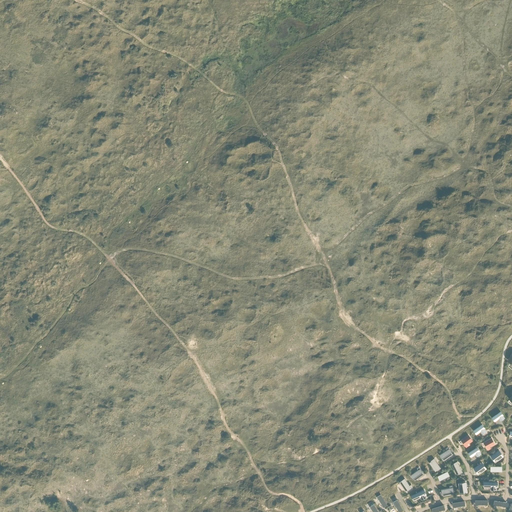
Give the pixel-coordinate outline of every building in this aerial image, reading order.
[(500,412),(492,418),(494,421),(495,421),(497,419),(499,418),(500,421),(504,418),(503,415),(500,412)] [(482,425),(473,431),(476,434),(479,432),(480,431),(482,434),(486,431),(484,428),(482,425)] [(468,435),(462,439),(464,442),(463,443),(466,447),(469,445),(468,443),(472,441),(468,435)] [(491,438),(485,442),(487,445),(485,445),(488,450),(490,449),(489,447),(495,444),(491,438)] [(448,450),(440,454),(444,460),(454,454),(449,446),(447,448),(448,450)] [(477,447),(468,453),(471,457),(474,455),(475,454),(477,457),(481,454),(479,451),(477,447)] [(499,450),(491,456),(494,461),(497,458),(498,459),(502,457),(500,455),(501,454),(499,450)] [(442,467),(435,457),(430,461),(437,471),(442,467)] [(462,472),(457,461),(451,464),(456,475),(462,472)] [(482,463),(474,469),(477,473),(480,470),(481,472),(485,469),(483,467),(484,466),(482,463)] [(421,468),(411,475),(414,479),(415,478),(416,480),(424,473),(423,471),(421,468)] [(448,470),(438,475),(441,480),(451,475),(448,470)] [(410,485),(405,477),(400,481),(407,491),(414,486),(412,483),(410,485)] [(450,487),(442,488),(443,495),(455,493),(453,484),(450,485),(450,487)] [(424,495),(426,494),(424,490),(411,496),(413,500),(420,497),(421,500),(426,498),(424,495)] [(388,504),(382,493),(378,496),(384,506),(388,504)] [(404,509),(398,498),(394,500),(400,511),(404,509)] [(380,511),(374,503),(371,506),(374,511),(380,511)]
